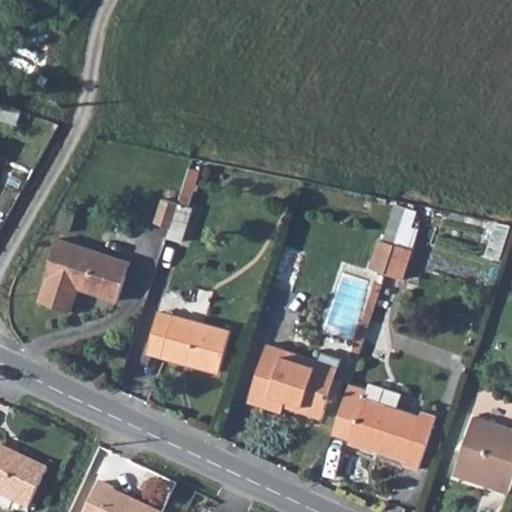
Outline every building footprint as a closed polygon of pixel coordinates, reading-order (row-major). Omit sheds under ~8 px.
[(41,82),(35,92),(43,96),(49,86),(41,82)] [(195,197),(204,168),(194,165),(185,194),(195,197)] [(159,219),(176,226),(185,202),(168,196),(159,219)] [(50,269),(41,295),(70,304),(79,281),(116,295),(131,257),(59,232),(47,267),(50,269)] [(384,265),(399,271),(411,243),(396,237),(384,265)] [(417,245),(405,276),(419,281),(432,252),(417,245)] [(160,306),(145,348),(214,372),(229,330),(160,306)] [(337,379),(319,373),(324,359),(272,339),(250,397),(282,409),(288,394),(299,399),(297,404),(323,414),(337,379)] [(324,359),(319,373),(337,379),(341,366),(324,359)] [(358,374),(339,421),(383,438),(381,443),(409,454),(407,459),(421,465),(443,410),(429,404),(427,410),(372,388),(375,381),(358,374)] [(497,480),(510,487),(511,481),(511,419),(480,407),(461,462),(498,477),(497,480)] [(0,496),(28,509),(48,468),(0,446),(0,496)] [(160,511),(133,499),(132,501),(113,491),(115,488),(100,481),(85,511),(160,511)]
